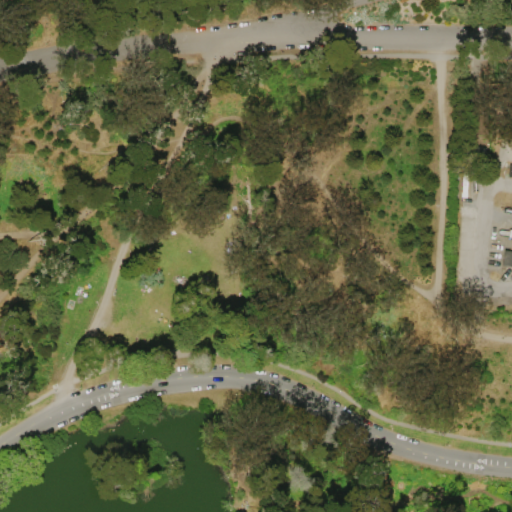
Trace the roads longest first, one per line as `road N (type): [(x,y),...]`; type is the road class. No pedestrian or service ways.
road 1 (tertiary): [(511,467),(411,450),(288,390),(226,376),(112,392),(0,448)]
road 2 (residential): [(511,36),(214,44)]
